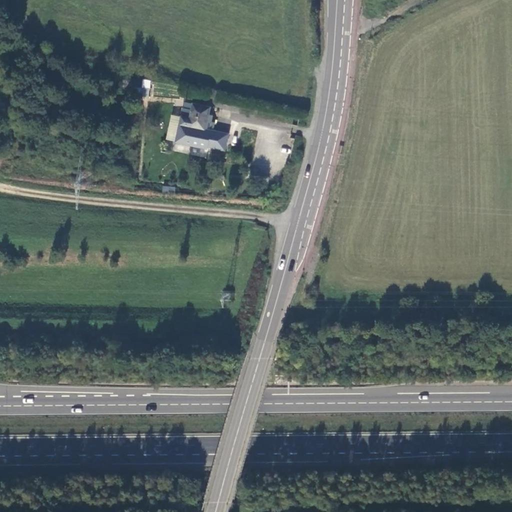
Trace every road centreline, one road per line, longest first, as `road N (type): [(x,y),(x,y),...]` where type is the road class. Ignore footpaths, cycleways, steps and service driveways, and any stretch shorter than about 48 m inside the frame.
road 1 (trunk): [(511,401),(181,404)]
road 2 (track): [(302,220),(0,187)]
road 3 (primary): [(286,271),(328,120),(340,0)]
road 4 (trunk): [(0,457),(277,444)]
road 5 (trunk): [(0,447),(277,444)]
road 6 (primary): [(286,271),(214,511)]
road 7 (trunk): [(277,444),(511,442)]
road 8 (trunk): [(181,404),(0,397)]
road 9 (trunk): [(181,404),(0,405)]
